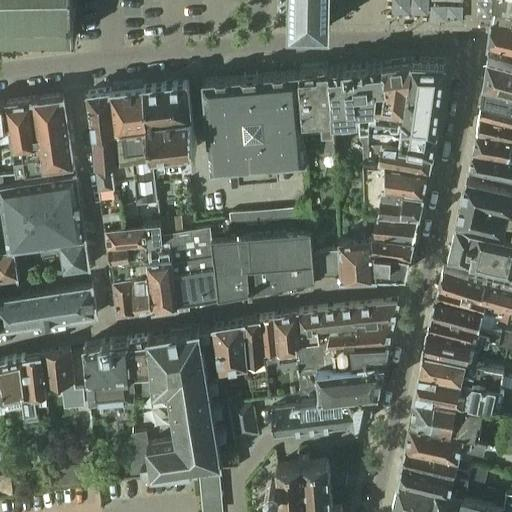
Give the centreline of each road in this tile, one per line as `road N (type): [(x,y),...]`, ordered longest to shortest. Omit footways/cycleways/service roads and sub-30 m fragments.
road 1 (residential): [(68,64),(254,44),(458,46),(468,58),(468,83),(425,288)]
road 2 (residential): [(425,288),(106,330)]
road 3 (residential): [(68,64),(106,330)]
road 4 (residential): [(425,288),(371,511)]
